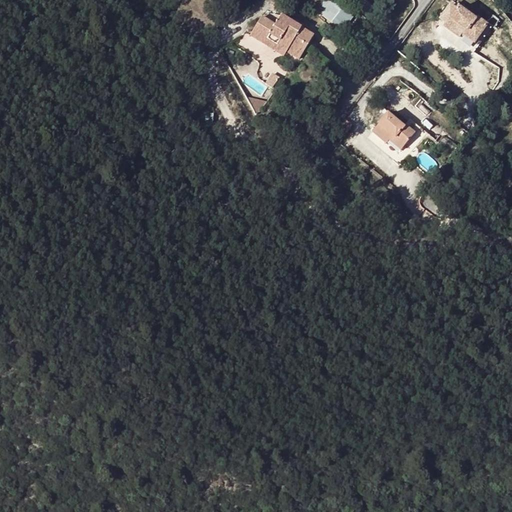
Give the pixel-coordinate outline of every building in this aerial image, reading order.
[(477,45),(490,25),(452,0),(439,20),(477,45)] [(331,3),(324,12),(341,26),(349,17),(331,3)] [(312,34),(280,15),(274,24),(261,17),(250,36),(263,44),(266,39),(285,51),(297,59),(312,34)] [(266,39),(263,44),(282,55),(285,51),(266,39)] [(403,130),(405,128),(388,114),(386,117),(403,130)] [(403,130),(386,117),(373,132),(387,143),(389,141),(400,151),(413,135),(405,128),(403,130)] [(353,124),(345,119),(337,129),(345,135),(353,124)]
